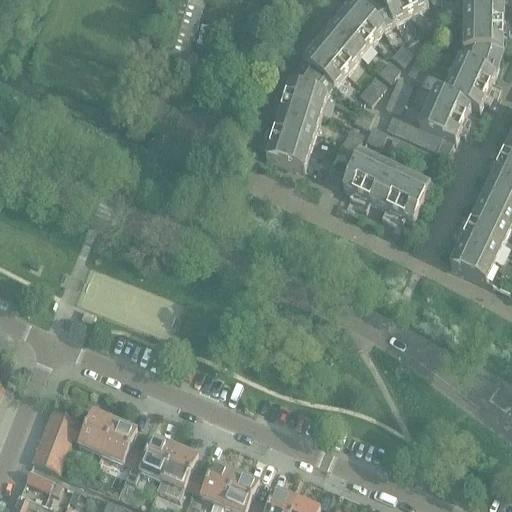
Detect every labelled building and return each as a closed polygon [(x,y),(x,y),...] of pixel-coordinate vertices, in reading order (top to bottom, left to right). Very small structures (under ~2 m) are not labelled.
[(293,8),(295,0),(278,0),(278,4),(293,8)] [(377,0),(368,0),(354,10),(384,35),(394,31),(377,0)] [(377,0),(394,31),(411,22),(399,0),(377,0)] [(422,0),(399,0),(411,22),(429,13),(422,0)] [(427,0),(433,11),(445,5),(443,0),(427,0)] [(511,9),(511,0),(465,0),(465,18),(505,19),(505,9),(511,9)] [(177,5),(161,55),(187,63),(203,13),(177,5)] [(334,18),(338,21),(373,49),(384,35),(354,10),(349,17),(340,10),(334,18)] [(465,18),(465,37),(511,38),(511,27),(505,27),(505,19),(465,18)] [(360,64),(373,49),(338,21),(331,29),(336,32),(330,39),(360,64)] [(511,38),(465,37),(464,57),(504,58),(505,47),(511,47),(511,38)] [(320,42),(313,50),(348,79),(360,64),(330,39),(324,46),(320,42)] [(440,52),(428,45),(410,80),(422,87),(440,52)] [(313,50),(310,48),(303,56),(311,62),(305,69),(336,94),(348,79),(313,50)] [(414,60),(404,51),(394,63),(404,72),(414,60)] [(504,58),(464,57),(460,66),(497,81),(504,58)] [(493,90),(497,81),(460,66),(452,83),(495,102),(498,103),(502,94),(493,90)] [(401,76),(390,67),(381,79),(391,88),(401,76)] [(329,102),(336,94),(305,69),(291,91),(329,102)] [(490,111),(495,102),(452,83),(445,101),(444,102),(472,114),(472,115),(480,119),(485,109),(490,111)] [(372,110),(387,92),(377,84),(362,102),(372,110)] [(387,115),(395,119),(399,121),(413,91),(400,86),(387,115)] [(283,98),(279,108),(323,122),(329,102),(291,91),(288,100),(283,98)] [(429,116),(470,134),(474,136),(479,127),(469,122),(472,115),(472,114),(444,102),(445,101),(437,97),(429,116)] [(323,122),(279,108),(276,107),(273,116),(282,119),(279,128),(317,140),(323,122)] [(375,120),(362,114),(356,128),(368,134),(375,120)] [(456,150),(460,141),(466,144),(470,134),(429,116),(421,134),(454,149),(456,150)] [(454,149),(421,134),(394,122),(388,135),(449,162),(454,149)] [(267,133),(264,143),(268,145),(311,158),(317,140),(279,128),(277,136),(267,133)] [(374,133),(367,146),(382,153),(388,140),(374,133)] [(339,163),(352,169),(365,141),(352,135),(339,163)] [(417,169),(423,156),(395,143),(389,156),(417,169)] [(268,145),(265,154),(271,156),(268,166),(305,177),(311,158),(268,145)] [(500,156),(495,166),(511,174),(511,153),(509,152),(506,159),(500,156)] [(351,205),(360,209),(380,168),(361,159),(344,195),(353,199),(351,205)] [(431,159),(430,160),(424,172),(439,178),(445,166),(431,159)] [(511,174),(495,166),(492,164),(488,173),(497,178),(493,186),(511,195),(511,174)] [(360,209),(358,213),(367,218),(372,208),(379,212),(397,176),(380,168),(360,209)] [(327,187),(340,193),(347,179),(334,173),(327,187)] [(379,212),(387,216),(383,225),(392,230),(394,226),(414,184),(397,176),(379,212)] [(394,226),(404,230),(406,225),(414,229),(432,193),(414,184),(394,226)] [(511,195),(493,186),(484,204),(511,217),(511,195)] [(476,220),(511,236),(511,217),(484,204),(476,220)] [(459,233),(463,235),(504,255),(511,238),(511,236),(476,220),(473,228),(464,224),(459,233)] [(463,235),(458,244),(464,247),(460,255),(496,272),(504,255),(463,235)] [(511,238),(504,255),(496,272),(487,290),(511,302),(511,238)] [(487,290),(496,272),(460,255),(451,273),(487,290)] [(82,324),(90,327),(93,328),(96,320),(85,315),(82,324)] [(74,440),(79,430),(80,427),(56,416),(50,430),(74,440)] [(87,433),(79,430),(74,440),(73,445),(81,448),(80,450),(101,459),(115,426),(94,417),(87,433)] [(139,436),(115,426),(101,459),(125,469),(126,467),(134,471),(140,456),(132,453),(139,436)] [(69,452),(73,445),(74,440),(50,430),(45,442),(69,452)] [(45,442),(40,456),(64,466),(69,452),(45,442)] [(148,459),(140,456),(134,471),(142,474),(141,476),(163,485),(177,452),(155,443),(148,459)] [(177,452),(163,485),(185,495),(186,493),(195,496),(201,482),(193,478),(200,462),(177,452)] [(58,479),(64,466),(40,456),(34,469),(58,479)] [(209,486),(201,482),(195,496),(203,500),(202,502),(223,511),(238,478),(216,469),(209,486)] [(27,488),(50,497),(54,486),(31,477),(27,488)] [(238,478),(223,511),(224,511),(259,511),(261,508),(253,504),(259,488),(238,478)] [(43,511),(50,497),(27,488),(16,511),(43,511)] [(270,511),(261,508),(259,511),(295,511),(298,504),(277,495),(270,511)]
